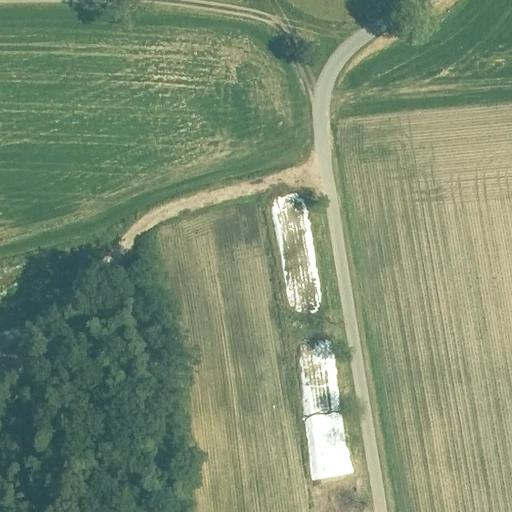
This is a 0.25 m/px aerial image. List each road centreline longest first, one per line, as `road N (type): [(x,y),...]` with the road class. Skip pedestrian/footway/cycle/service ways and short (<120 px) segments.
road 1 (unclassified): [(382,511),(321,96),(348,48),(433,0)]
road 2 (track): [(321,96),(279,18),(160,0)]
